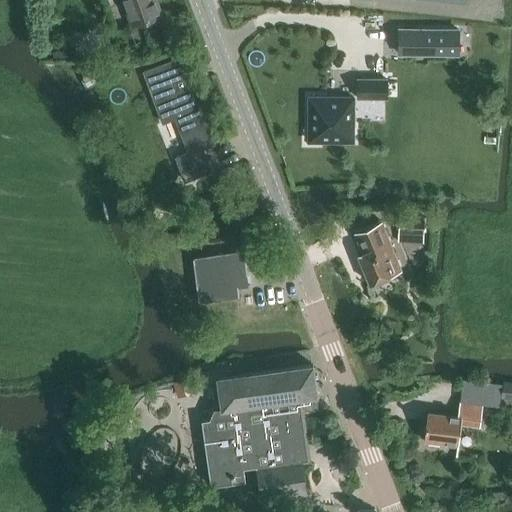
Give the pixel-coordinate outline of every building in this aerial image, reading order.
[(122,0),(131,25),(162,13),(157,0),(122,0)] [(441,20),(384,21),(385,43),(442,42),(441,20)] [(59,35),(53,46),(64,51),(70,40),(59,35)] [(215,143),(201,106),(198,107),(189,83),(191,83),(181,56),(143,70),(163,122),(175,117),(189,152),(176,156),(185,180),(212,170),(203,147),(215,143)] [(387,97),(387,79),(357,79),(357,97),(387,97)] [(353,141),(353,97),(309,97),(309,141),(353,141)] [(398,214),(397,231),(397,241),(423,243),(425,215),(398,214)] [(401,270),(389,243),(380,221),(353,233),(362,254),(359,256),(370,283),(401,270)] [(245,281),(241,250),(190,258),(196,298),(236,292),(234,283),(245,281)] [(308,459),(301,411),(319,408),(317,397),(318,397),(313,364),(218,376),(221,403),(212,404),(206,419),(203,419),(212,484),(245,480),(243,467),(256,466),(261,499),(307,493),(303,460),(308,459)] [(188,377),(173,382),(179,398),(194,393),(188,377)] [(481,424),(483,404),(500,407),(501,398),(511,399),(511,380),(503,380),(503,383),(462,378),(458,415),(428,411),(424,439),(459,444),(462,422),(481,424)] [(501,491),(487,493),(488,500),(502,499),(501,491)]
